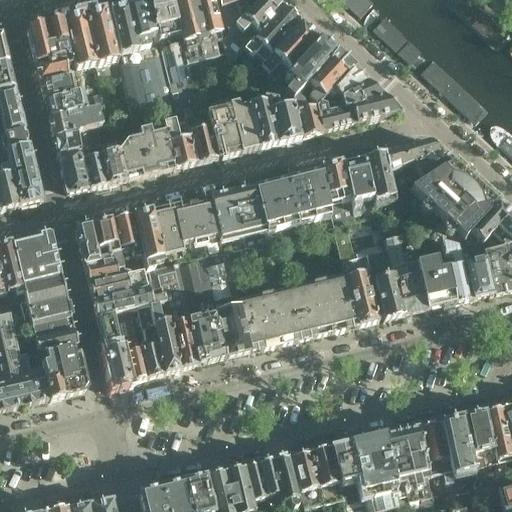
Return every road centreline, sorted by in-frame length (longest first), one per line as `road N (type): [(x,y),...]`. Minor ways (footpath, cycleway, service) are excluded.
road 1 (residential): [(511,320),(106,415)]
road 2 (residential): [(121,475),(511,384)]
road 3 (residential): [(57,217),(405,130),(420,116)]
road 4 (residential): [(57,217),(4,12)]
road 5 (residential): [(106,415),(57,217)]
road 6 (residential): [(299,0),(420,116)]
road 7 (residential): [(420,116),(511,201)]
road 8 (residential): [(0,504),(121,475)]
